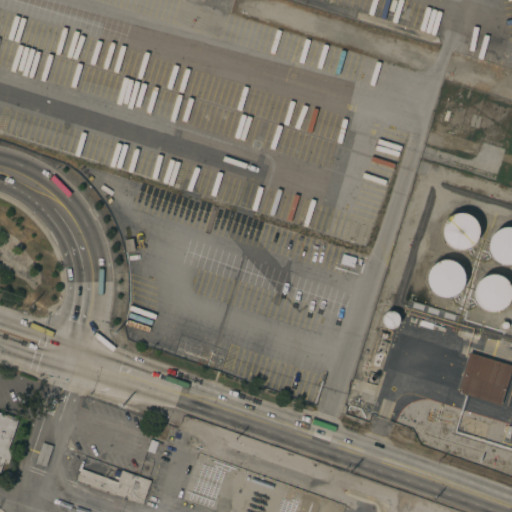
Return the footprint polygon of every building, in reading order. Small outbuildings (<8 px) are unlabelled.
[(458,250),(455,250),(452,249),(447,245),(443,240),(441,233),(442,227),(445,221),(449,216),(452,215),(458,213),(465,214),(471,216),(475,221),(478,227),(478,233),(477,240),(473,245),(471,247),(465,250),(458,250)] [(504,264),(501,263),(495,260),(491,255),(488,249),(488,242),(489,239),(492,233),(497,229),(503,227),(509,226),(511,226),(511,263),(511,264),(504,264)] [(444,296),(441,296),(435,294),(430,289),(427,283),(426,277),(427,274),(429,268),(434,263),(439,260),(446,259),(449,260),(455,262),(460,266),(463,272),(463,279),(463,282),(460,288),(456,293),(450,296),(444,296)] [(493,310),(490,310),(484,309),(479,305),(477,303),(474,297),(474,291),(475,285),(479,279),(484,276),(487,275),(493,274),(499,276),(502,277),(506,282),(509,287),(510,294),(508,300),(505,305),(499,309),(493,310)] [(389,328),(388,328),(385,327),(383,325),(381,322),(381,319),(382,316),(383,313),(387,311),(391,310),(393,311),(396,313),(398,315),(399,320),(398,323),(396,326),(392,328),(389,328)] [(387,342),(387,343),(387,345),(386,345),(385,345),(385,346),(387,347),(386,350),(384,349),(379,366),(372,364),(379,340),(386,342),(387,342)] [(457,392),(469,352),(511,366),(500,406),(457,392)] [(372,396),(361,393),(364,382),(376,385),(372,396)] [(0,412),(17,419),(7,449),(12,451),(7,464),(3,462),(0,469),(0,412)] [(34,463),(42,442),(52,446),(45,467),(34,463)] [(141,504),(76,480),(80,468),(117,482),(118,477),(113,475),(115,469),(120,471),(121,470),(150,480),(141,504)]
